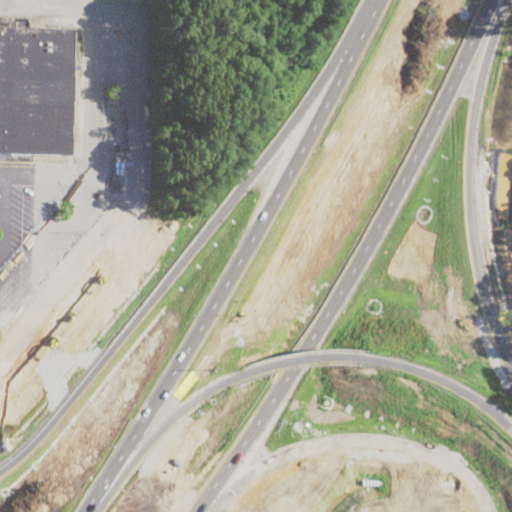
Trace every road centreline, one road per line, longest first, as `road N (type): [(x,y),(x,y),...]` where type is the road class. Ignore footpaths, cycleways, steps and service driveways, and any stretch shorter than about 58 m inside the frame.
road 1 (motorway): [(197,511),(325,324),(485,0)]
road 2 (motorway): [(375,0),(88,511)]
road 3 (motorway): [(364,0),(0,414)]
road 4 (motorway): [(415,511),(511,67)]
